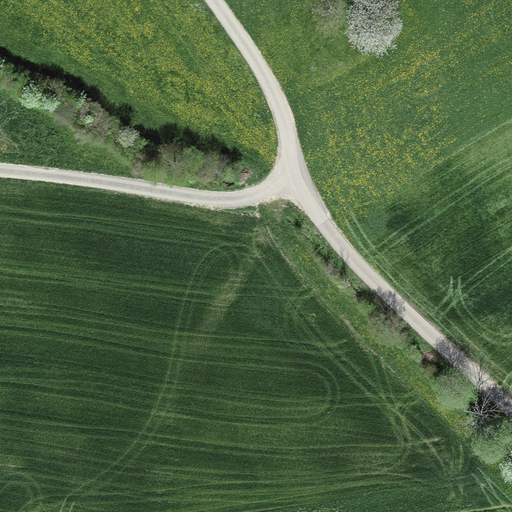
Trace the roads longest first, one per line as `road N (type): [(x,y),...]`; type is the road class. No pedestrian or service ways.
road 1 (track): [(213,0),(276,102),(294,166),(325,223),(386,295),(511,411)]
road 2 (track): [(294,166),(267,192),(230,201),(0,172)]
